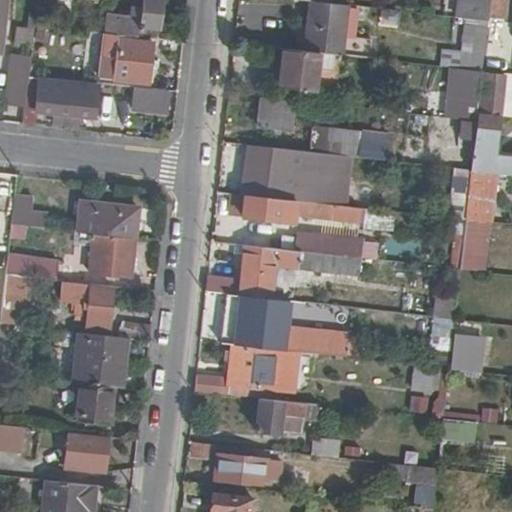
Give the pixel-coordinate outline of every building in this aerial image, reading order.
[(0,0),(0,56),(4,57),(10,0),(0,0)] [(120,36),(162,41),(167,1),(157,0),(145,0),(145,2),(138,2),(137,9),(134,9),(132,19),(123,18),(120,36)] [(507,0),(492,0),(491,19),(505,20),(507,0)] [(351,8),(321,5),(313,4),(312,22),(318,22),(315,54),(346,58),(348,40),(351,8)] [(448,51),(446,68),(464,70),(485,72),(490,28),(490,23),(470,21),(467,53),(448,51)] [(318,22),(312,22),(308,54),(315,54),(318,22)] [(19,47),(35,49),(37,31),(21,29),(19,47)] [(152,84),(156,46),(111,40),(107,80),(152,84)] [(346,58),(375,61),(377,43),(348,40),(346,58)] [(315,54),(308,54),(287,52),(283,89),(320,93),(321,86),(322,74),(339,76),(344,76),(346,58),(315,54)] [(14,104),(29,106),(32,77),(33,66),(18,64),(14,104)] [(482,96),(485,72),(464,70),(462,94),(482,96)] [(506,74),(485,72),(482,96),(474,172),(505,175),(511,176),(511,151),(498,150),(506,74)] [(337,88),(339,76),(322,74),(321,86),(337,88)] [(100,92),(101,85),(48,79),(46,92),(42,91),(40,114),(96,120),(98,102),(100,92)] [(98,102),(108,103),(110,86),(101,85),(100,92),(98,102)] [(173,96),(142,92),(140,109),(171,112),(173,96)] [(354,159),(364,160),(367,136),(314,130),(316,108),(264,102),(261,131),(293,134),(291,152),(293,152),(315,154),(351,159),(354,159)] [(291,152),(256,148),(249,198),(275,201),(287,203),(288,190),(293,152),(291,152)] [(351,159),(315,154),(293,152),(288,190),(287,203),(345,209),(351,159)] [(469,221),(474,172),(460,170),(454,220),(469,221)] [(35,198),(18,196),(14,227),(28,228),(48,230),(50,215),(34,213),(35,198)] [(275,201),(249,198),(246,219),(296,224),(297,219),(335,223),(335,220),(349,222),(350,209),(345,209),(287,203),(275,201)] [(94,235),(137,239),(141,208),(83,202),(80,233),(82,233),(94,235)] [(490,224),(469,221),(467,238),(462,271),(483,273),(490,224)] [(28,228),(14,227),(13,240),(27,242),(28,228)] [(80,246),(92,247),(94,235),(82,233),(80,246)] [(133,276),(137,239),(94,235),(92,247),(90,272),(133,276)] [(299,237),(297,253),(335,257),(363,260),(365,260),(366,243),(299,237)] [(462,271),(467,238),(458,237),(454,270),(462,271)] [(286,268),(361,275),(363,260),(335,257),(297,253),(247,247),(244,282),(210,279),(208,293),(243,297),(282,302),(286,268)] [(63,261),(11,256),(9,276),(61,282),(63,261)] [(457,321),(462,271),(454,270),(449,320),(457,321)] [(94,285),(69,282),(66,305),(91,308),(89,327),(112,330),(117,288),(94,285)] [(273,346),(272,352),(278,352),(289,353),(290,339),(274,338),(278,308),(259,305),(258,313),(239,311),(235,343),(273,346)] [(15,327),(28,328),(29,310),(5,307),(3,325),(15,327)] [(434,352),(453,354),(454,339),(457,321),(449,320),(438,319),(434,352)] [(124,339),(151,342),(153,327),(126,324),(124,339)] [(0,375),(9,377),(15,327),(3,325),(0,347),(0,375)] [(122,365),(124,339),(81,334),(75,384),(80,385),(114,389),(116,365),(122,365)] [(290,339),(289,353),(302,355),(302,341),(290,339)] [(451,370),(480,374),(484,342),(454,339),(453,354),(451,370)] [(302,355),(332,358),(334,344),(302,341),(302,355)] [(231,381),(198,377),(196,395),(260,402),(273,403),(278,352),(272,352),(234,348),(231,381)] [(330,371),(332,358),(302,355),(289,353),(288,367),(330,371)] [(410,392),(428,393),(427,415),(438,415),(440,369),(411,368),(410,392)] [(110,427),(114,389),(80,385),(76,423),(110,427)] [(425,413),(426,395),(409,394),(408,412),(425,413)] [(273,403),(260,402),(256,432),(284,434),(284,432),(306,434),(307,419),(325,421),(326,409),(273,403)] [(474,443),(477,423),(442,417),(439,438),(474,443)] [(107,473),(111,437),(70,433),(66,469),(107,473)] [(217,445),(195,442),(193,457),(215,460),(217,445)] [(314,456),(339,459),(341,445),(315,442),(314,456)] [(251,480),(285,482),(286,462),(219,456),(216,482),(250,485),(251,480)] [(418,507),(434,509),(439,471),(387,465),(386,477),(420,481),(418,507)] [(95,511),(99,487),(48,481),(44,511),(95,511)] [(253,511),(255,500),(215,495),(213,511),(253,511)]
